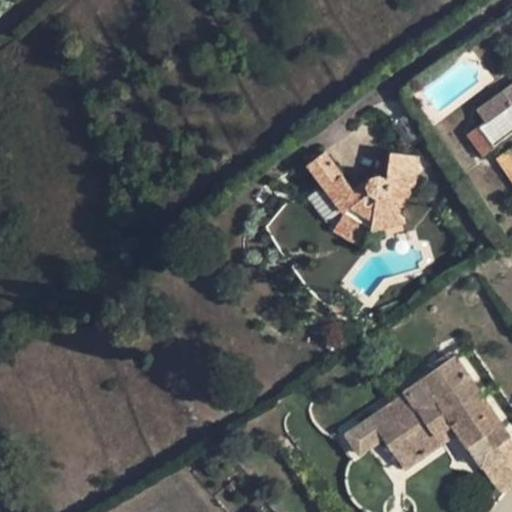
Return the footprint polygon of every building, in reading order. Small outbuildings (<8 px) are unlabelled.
[(494,146),(511,132),(511,84),(478,109),(486,121),(480,126),(494,146)] [(511,147),(496,158),(511,180),(511,147)] [(325,151),(308,164),(344,212),(372,230),(405,220),(398,211),(412,189),(414,183),(416,170),(418,156),(390,151),(387,178),(386,180),(380,177),(372,178),(368,185),(371,193),(362,200),(357,194),(325,151)] [(371,193),(368,185),(357,194),(362,200),(371,193)] [(325,222),(338,214),(320,188),(307,197),(325,222)] [(372,230),(344,212),(334,230),(361,246),(372,230)] [(490,462),(483,468),(496,487),(500,490),(502,491),(503,491),(505,491),(506,490),(507,490),(511,486),(511,440),(510,438),(454,355),(423,377),(420,372),(401,386),(406,394),(347,434),(360,453),(384,437),(405,468),(458,432),(469,447),(476,441),(487,434),(501,456),(490,462)] [(476,441),(469,447),(483,468),(490,462),(476,441)]
